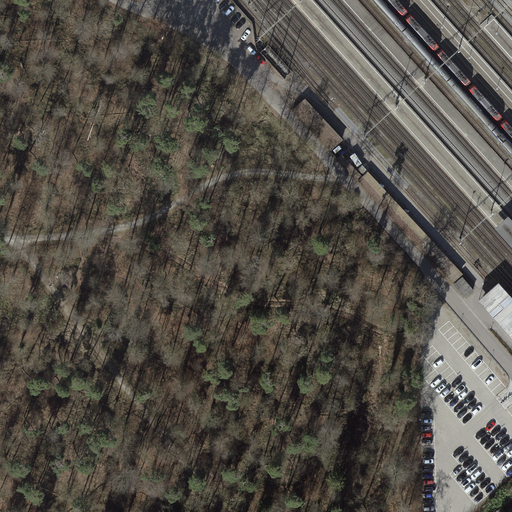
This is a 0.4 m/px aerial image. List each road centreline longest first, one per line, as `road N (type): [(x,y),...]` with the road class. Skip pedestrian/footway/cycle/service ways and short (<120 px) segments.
road 1 (residential): [(119,0),(221,52),(511,371)]
road 2 (track): [(226,511),(10,240)]
road 3 (track): [(338,177),(241,172),(157,219),(10,240)]
